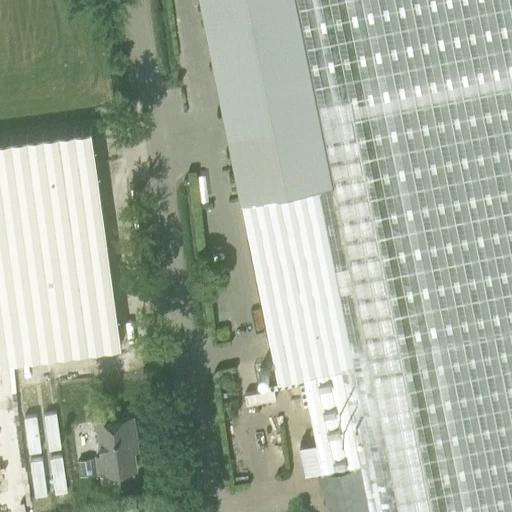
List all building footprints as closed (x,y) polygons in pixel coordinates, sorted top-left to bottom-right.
[(511,511),(511,0),(199,0),(241,210),(247,210),(277,380),(302,376),(322,472),(318,473),(325,511),(511,511)] [(91,126),(0,138),(0,360),(121,344),(91,126)] [(56,412),(44,413),(49,449),(61,447),(56,412)] [(36,414),(24,416),(29,451),(41,450),(36,414)] [(101,455),(95,456),(98,472),(135,467),(133,450),(137,449),(132,417),(96,421),(101,455)] [(62,455),(50,457),(55,492),(67,491),(62,455)] [(42,458),(30,459),(35,495),(47,494),(42,458)] [(92,459),(78,461),(80,475),(94,473),(92,459)]
